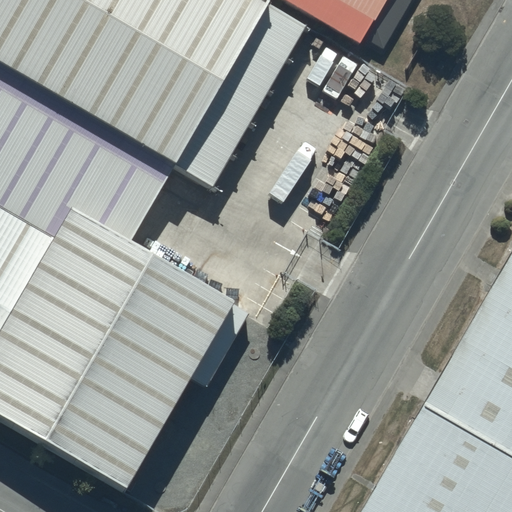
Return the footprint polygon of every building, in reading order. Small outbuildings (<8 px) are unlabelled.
[(0,0),(0,58),(156,149),(189,169),(282,10),(264,0),(0,0)] [(364,0),(289,0),(346,32),(364,0)] [(0,203),(26,219),(41,194),(108,232),(156,149),(0,58),(0,203)] [(26,219),(0,264),(0,397),(121,468),(220,298),(108,232),(41,194),(26,219)] [(0,203),(0,264),(26,219),(0,203)] [(511,511),(511,214),(337,511),(511,511)]
